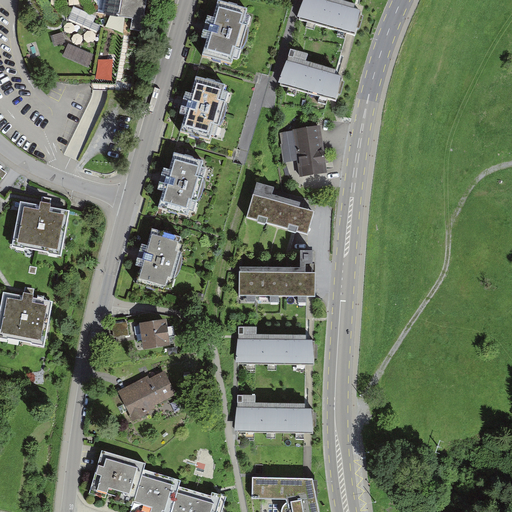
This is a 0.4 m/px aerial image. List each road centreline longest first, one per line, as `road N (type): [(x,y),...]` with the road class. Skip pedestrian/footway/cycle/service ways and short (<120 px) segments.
road 1 (secondary): [(346,511),(337,402),(352,198),(369,94),(402,0)]
road 2 (track): [(337,429),(362,408),(435,294),(448,235),(473,187),(511,170)]
road 3 (residential): [(68,511),(80,402),(128,200)]
road 4 (track): [(243,511),(214,346),(204,331),(160,310),(101,305)]
road 5 (residential): [(128,200),(187,0)]
road 6 (residential): [(128,200),(60,179),(0,143)]
